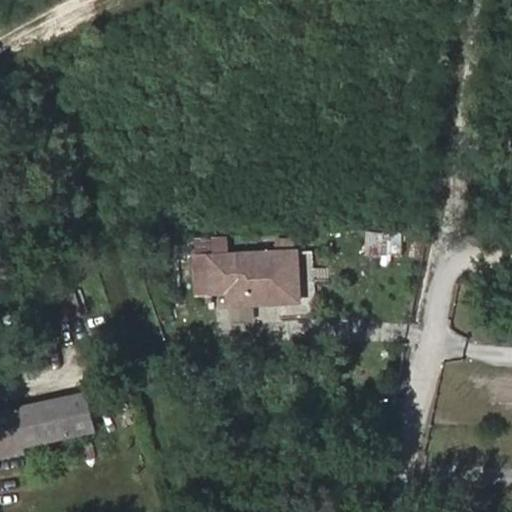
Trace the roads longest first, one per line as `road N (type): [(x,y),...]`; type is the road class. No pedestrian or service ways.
road 1 (residential): [(391,511),(503,0)]
road 2 (track): [(0,128),(57,210),(141,409),(166,511)]
